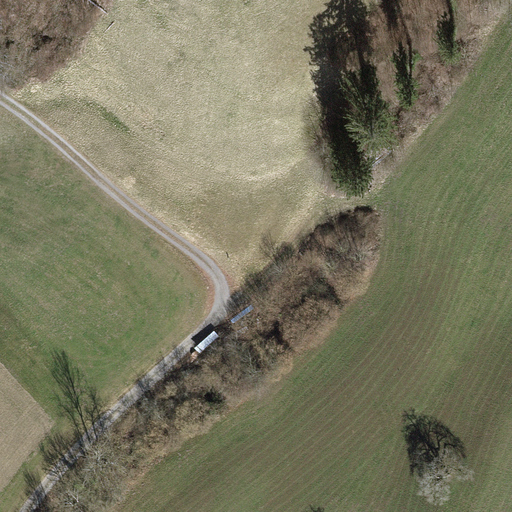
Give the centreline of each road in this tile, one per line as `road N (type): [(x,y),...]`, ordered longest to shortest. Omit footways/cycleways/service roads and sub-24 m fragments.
road 1 (track): [(25,511),(215,319),(222,297),(206,260),(0,97)]
road 2 (track): [(215,319),(331,207),(368,202)]
